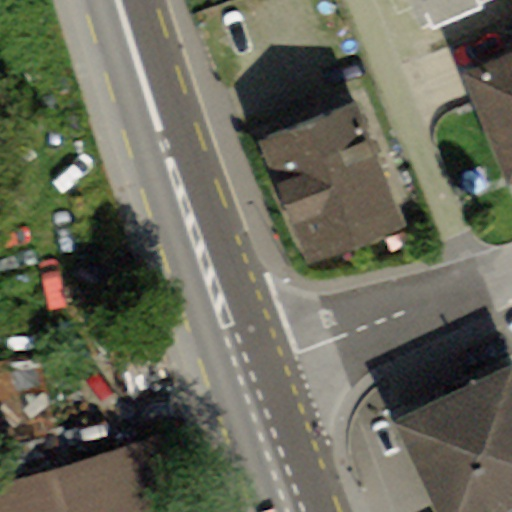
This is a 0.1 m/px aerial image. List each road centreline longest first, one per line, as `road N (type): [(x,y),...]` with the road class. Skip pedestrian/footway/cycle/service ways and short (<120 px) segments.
road 1 (primary): [(242,380),(116,0)]
road 2 (unknown): [(465,293),(353,0)]
road 3 (residential): [(242,380),(511,275)]
road 4 (primary): [(242,380),(289,511)]
